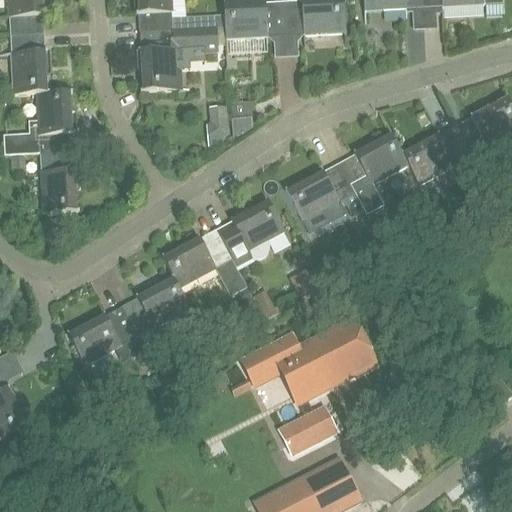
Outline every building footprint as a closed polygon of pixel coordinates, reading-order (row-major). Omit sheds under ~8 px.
[(8,0),(10,20),(10,38),(44,36),(43,18),(46,18),(44,0),(8,0)] [(140,35),(174,33),(171,0),(135,0),(136,17),(139,17),(140,35)] [(285,38),(346,34),(343,0),(304,0),(301,0),(301,3),(283,4),(285,38)] [(407,15),(424,14),(423,0),(364,0),(365,14),(407,12),(407,15)] [(443,9),(484,7),(503,5),(503,0),(423,0),(424,14),(437,13),(444,13),(443,9)] [(225,30),(226,41),(285,38),(283,4),(266,5),(266,3),(224,6),(225,16),(225,30)] [(217,31),(225,30),(225,16),(195,17),(195,30),(217,29),(217,31)] [(218,54),(218,46),(226,45),(226,41),(225,30),(217,31),(217,29),(205,30),(196,30),(195,30),(191,31),(192,51),(205,51),(205,55),(218,54)] [(174,33),(140,35),(141,52),(139,53),(141,95),(183,92),(182,73),(176,73),(175,52),(192,51),(191,31),(174,33)] [(10,38),(14,99),(36,97),(51,97),(48,54),(45,54),(44,36),(10,38)] [(5,159),(40,157),(74,155),(73,137),(76,137),(73,95),(51,97),(36,97),(37,125),(29,125),(29,138),(4,139),(5,159)] [(472,160),(476,168),(492,159),(488,152),(511,138),(511,105),(508,98),(471,118),(472,121),(467,124),(466,122),(455,128),(460,137),(472,160)] [(210,125),(207,127),(209,149),(230,136),(228,109),(209,110),(210,125)] [(233,119),(232,119),(234,142),(253,130),(252,118),(233,119)] [(402,156),(409,169),(419,188),(472,160),(460,137),(455,128),(445,133),(446,135),(441,138),(439,136),(402,156)] [(355,158),(339,167),(356,198),(409,169),(402,156),(391,136),(354,156),(355,158)] [(40,157),(43,217),(80,215),(78,174),(75,174),(74,155),(40,157)] [(304,226),(356,198),(339,167),(324,175),(323,173),(286,193),(304,226)] [(232,224),(216,233),(233,263),(232,263),(238,273),(254,264),(253,262),(255,262),(257,263),(259,262),(261,262),(263,261),(264,260),(266,259),(267,257),(268,256),(269,254),(270,252),(270,250),(270,248),(269,246),(269,244),(285,235),(268,202),(231,222),(232,224)] [(233,263),(216,233),(201,241),(200,239),(163,259),(173,279),(180,292),(216,273),(221,282),(231,300),(247,290),(238,273),(232,263),(233,263)] [(309,276),(292,284),(301,301),(313,294),(325,288),(325,287),(317,271),(309,276)] [(138,302),(122,310),(138,340),(155,331),(191,312),(185,301),(180,292),(173,279),(136,299),(138,302)] [(274,310),(265,294),(252,301),(264,323),(279,314),(277,309),(274,310)] [(138,340),(122,310),(106,318),(105,316),(68,336),(86,369),(116,353),(122,366),(137,358),(144,354),(145,354),(138,340)] [(298,405),(299,405),(306,419),(279,433),(292,458),(337,434),(325,410),(314,415),(307,401),(376,366),(354,322),(299,351),(292,337),(269,349),(298,405)] [(148,361),(144,354),(137,358),(141,366),(148,361)] [(152,365),(159,377),(160,378),(176,369),(169,356),(152,365)] [(0,373),(0,440),(30,425),(2,373),(0,373)] [(230,390),(235,400),(252,391),(247,381),(230,390)] [(511,397),(499,382),(488,391),(503,408),(511,400),(511,397)] [(254,505),(257,511),(345,511),(362,504),(340,461),(254,505)] [(511,465),(502,474),(511,485),(511,465)]
